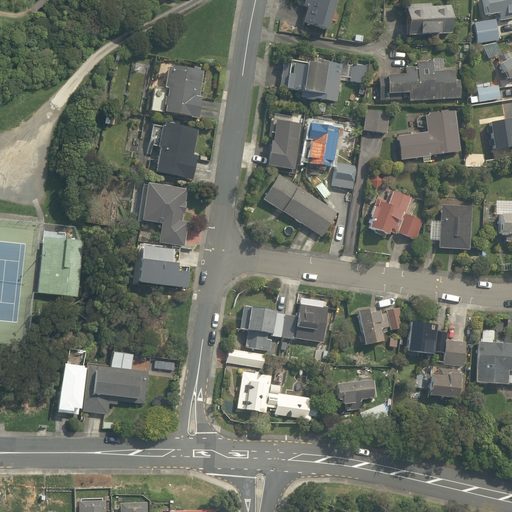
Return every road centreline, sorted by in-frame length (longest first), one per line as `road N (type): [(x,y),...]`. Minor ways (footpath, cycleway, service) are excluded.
road 1 (residential): [(217,255),(511,295)]
road 2 (unclassified): [(217,255),(256,0)]
road 3 (tertiary): [(511,497),(363,465),(262,455)]
road 4 (unclassified): [(190,452),(217,255)]
road 5 (tertiary): [(190,452),(0,451)]
